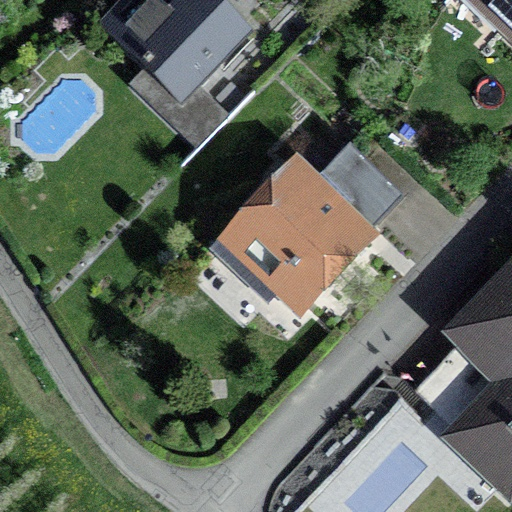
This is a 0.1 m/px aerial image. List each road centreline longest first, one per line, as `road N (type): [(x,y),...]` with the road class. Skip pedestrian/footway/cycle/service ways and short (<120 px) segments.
road 1 (residential): [(211,511),(511,203)]
road 2 (residential): [(0,255),(97,421),(208,511)]
